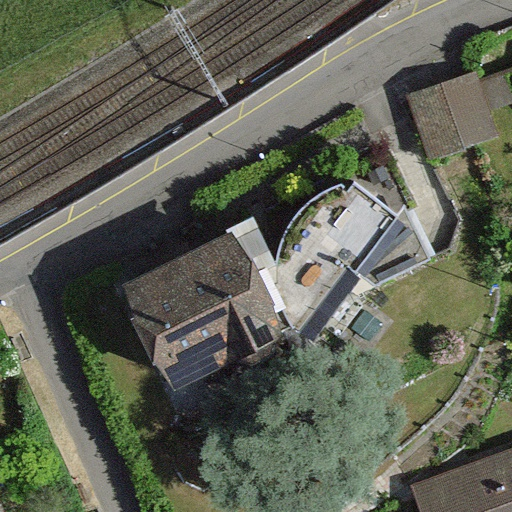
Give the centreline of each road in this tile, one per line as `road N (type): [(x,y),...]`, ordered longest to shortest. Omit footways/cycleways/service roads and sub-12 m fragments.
road 1 (residential): [(19,265),(511,5)]
road 2 (residential): [(19,265),(118,511)]
